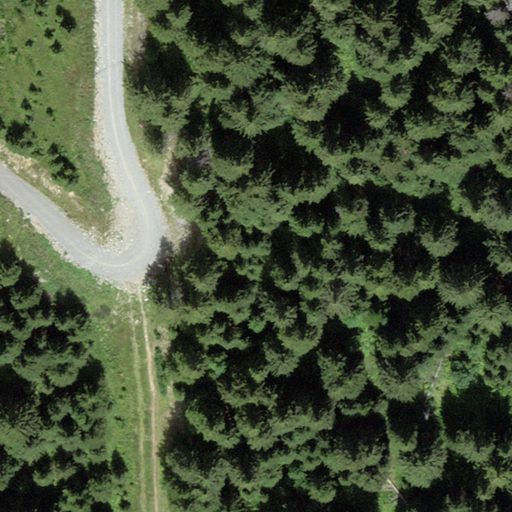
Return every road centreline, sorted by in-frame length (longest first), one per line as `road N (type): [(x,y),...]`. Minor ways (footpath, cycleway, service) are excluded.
road 1 (track): [(156,511),(145,284),(106,116),(104,0)]
road 2 (track): [(0,182),(106,249),(139,256)]
